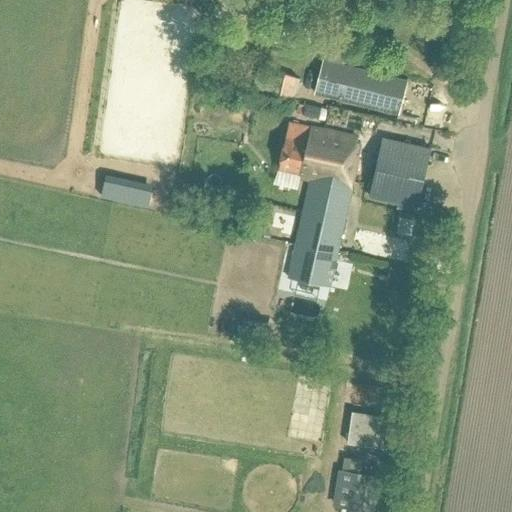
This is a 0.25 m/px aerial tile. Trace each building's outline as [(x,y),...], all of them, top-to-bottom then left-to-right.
[(399,113),(407,80),(323,60),(315,92),(399,113)] [(304,161),(311,126),(289,122),(279,168),(301,173),(300,176),(311,178),(304,210),(345,219),(355,175),(339,171),(339,169),(304,161)] [(339,171),(355,175),(359,154),(354,153),(357,137),(311,126),(304,161),(339,169),(339,171)] [(417,207),(431,148),(383,137),(370,196),(417,207)] [(152,186),(105,175),(100,198),(147,209),(152,186)] [(425,233),(430,212),(413,207),(408,229),(425,233)] [(337,253),(345,219),(304,210),(296,243),(337,253)] [(330,286),(337,253),(296,243),(288,277),(330,286)] [(241,324),(240,335),(275,340),(276,329),(241,324)] [(348,442),(374,446),(387,447),(391,416),(353,410),(348,442)] [(331,501),(333,469),(319,468),(316,506),(302,505),(301,511),(324,511),(326,500),(331,501)] [(376,511),(381,475),(339,468),(333,504),(376,511)]
